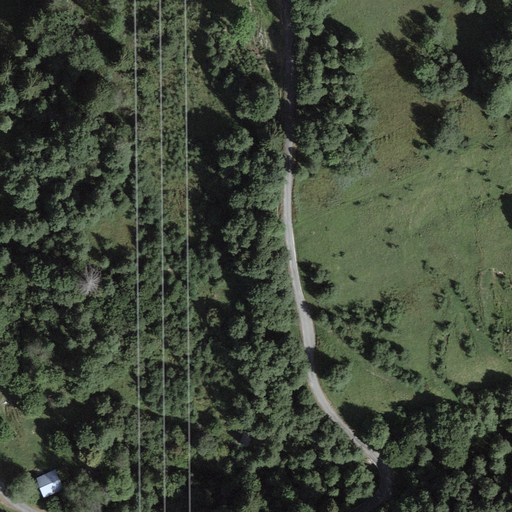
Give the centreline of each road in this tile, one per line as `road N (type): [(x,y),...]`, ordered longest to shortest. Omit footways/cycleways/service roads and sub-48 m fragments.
road 1 (residential): [(366,511),(384,498),(388,472),(322,402),(290,252),(286,0)]
road 2 (track): [(307,328),(318,320),(399,387),(461,408),(435,372),(436,341),(453,301),(489,349),(486,278),(496,278),(511,301)]
